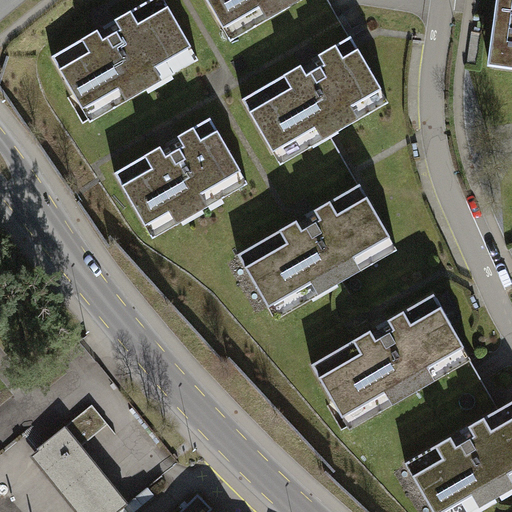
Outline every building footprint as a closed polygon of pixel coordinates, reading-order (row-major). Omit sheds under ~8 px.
[(197,60),(162,0),(151,0),(51,58),(89,122),(197,60)] [(298,0),(206,0),(230,40),(298,0)] [(511,0),(491,0),(483,62),(511,66),(511,0)] [(389,105),(350,37),(243,99),(282,166),(389,105)] [(213,117),(115,175),(154,241),(252,183),(213,117)] [(357,184),(237,253),(276,320),(396,250),(357,184)] [(473,361),(434,294),(311,364),(350,432),(473,361)] [(511,402),(407,464),(435,511),(470,511),(511,488),(511,402)] [(71,511),(125,511),(135,505),(67,420),(25,454),(71,511)] [(208,511),(213,509),(199,495),(181,511),(208,511)]
